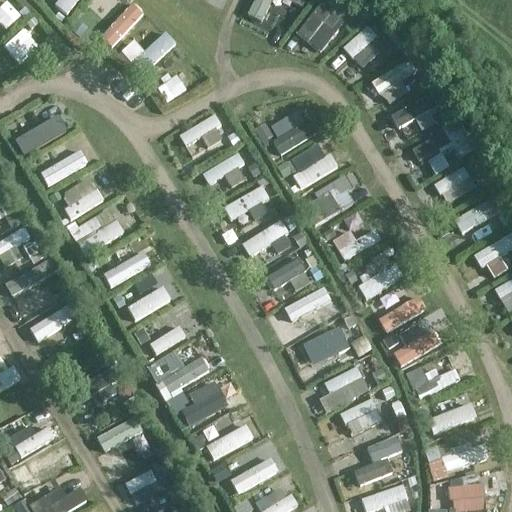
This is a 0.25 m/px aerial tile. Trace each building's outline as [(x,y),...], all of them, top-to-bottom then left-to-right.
[(32,14),(43,2),(39,0),(18,0),(18,1),(32,14)] [(272,0),(271,6),(286,12),(290,0),(272,0)] [(356,0),(342,0),(319,25),(342,46),(371,14),(356,0)] [(119,19),(136,40),(153,27),(136,6),(119,19)] [(394,18),(364,40),(381,62),(410,40),(394,18)] [(38,57),(57,36),(41,22),(23,43),(38,57)] [(177,36),(185,43),(173,56),(184,66),(196,53),(199,56),(209,45),(187,25),(177,36)] [(157,60),(173,42),(158,28),(142,47),(157,60)] [(187,96),(209,83),(200,67),(178,80),(187,96)] [(414,97),(433,82),(425,72),(406,87),(414,97)] [(426,132),(476,106),(472,98),(461,103),(453,88),(414,108),(426,132)] [(240,106),(199,129),(205,140),(246,117),(240,106)] [(293,134),(302,148),(340,124),(331,110),(293,134)] [(78,119),(46,134),(51,145),(83,130),(78,119)] [(435,144),(443,156),(475,135),(467,123),(435,144)] [(315,151),(329,178),(360,162),(346,135),(315,151)] [(88,139),(71,149),(79,161),(96,150),(88,139)] [(465,149),(472,160),(482,153),(476,142),(465,149)] [(79,179),(103,156),(97,149),(81,164),(69,151),(60,159),(79,179)] [(226,162),(235,188),(250,183),(245,167),(267,160),(263,150),(226,162)] [(109,172),(82,188),(90,202),(82,206),(88,216),(138,188),(120,157),(105,165),(109,172)] [(469,198),(500,179),(488,158),(456,177),(469,198)] [(335,184),(339,197),(366,187),(361,175),(335,184)] [(252,216),(294,189),(286,176),(244,203),(252,216)] [(0,212),(27,196),(20,184),(0,195),(0,212)] [(369,184),(336,207),(343,217),(376,194),(369,184)] [(147,227),(137,209),(147,204),(140,190),(126,198),(130,205),(108,217),(115,228),(104,234),(112,247),(147,227)] [(511,192),(483,208),(495,230),(511,220),(511,192)] [(293,237),(313,226),(305,213),(264,237),(275,256),(297,243),(293,237)] [(101,216),(89,221),(94,235),(107,231),(101,216)] [(46,252),(39,240),(53,232),(46,221),(1,248),(11,264),(21,258),(25,265),(46,252)] [(369,256),(404,229),(397,221),(381,233),(375,225),(356,239),(369,256)] [(504,260),(511,255),(511,238),(496,247),(504,260)] [(397,250),(400,262),(413,259),(410,247),(397,250)] [(124,265),(129,280),(168,266),(162,251),(124,265)] [(321,274),(321,275),(330,272),(324,254),(287,267),(292,283),(321,274)] [(378,279),(386,293),(427,270),(419,257),(378,279)] [(330,263),(337,278),(347,273),(340,259),(330,263)] [(32,277),(37,289),(51,283),(46,271),(32,277)] [(415,286),(422,298),(437,290),(431,278),(415,286)] [(343,286),(303,301),(308,313),(348,298),(343,286)] [(180,287),(150,301),(156,314),(186,300),(180,287)] [(397,311),(402,323),(446,306),(441,294),(397,311)] [(324,321),(350,308),(345,298),(319,311),(324,321)] [(75,303),(55,323),(45,333),(68,356),(98,326),(75,303)] [(207,331),(195,312),(193,312),(187,303),(152,325),(161,341),(166,338),(175,351),(207,331)] [(415,358),(460,341),(450,317),(422,328),(427,340),(411,346),(415,358)] [(329,352),(367,333),(360,320),(322,338),(329,352)] [(376,351),(393,343),(387,329),(370,337),(376,351)] [(177,384),(220,362),(211,346),(169,368),(177,384)] [(469,352),(455,357),(459,370),(431,379),(435,394),(478,381),(469,352)] [(376,362),(341,379),(347,391),(381,374),(376,362)] [(193,404),(214,392),(209,383),(188,396),(193,404)] [(365,386),(347,392),(350,401),(368,395),(365,386)] [(228,391),(204,402),(207,411),(231,400),(228,391)] [(364,432),(398,421),(391,398),(357,408),(364,432)] [(485,408),(469,414),(465,403),(437,413),(442,428),(450,425),(453,433),(489,420),(485,408)] [(121,452),(161,425),(153,413),(113,440),(121,452)] [(214,446),(228,438),(220,424),(206,432),(214,446)] [(235,453),(268,438),(262,426),(229,441),(235,453)] [(2,430),(0,431),(0,491),(28,476),(2,430)] [(280,437),(271,443),(290,470),(298,464),(280,437)] [(401,443),(369,455),(374,468),(406,456),(401,443)] [(459,474),(506,460),(501,445),(455,459),(459,474)] [(256,488),(287,469),(277,453),(246,472),(256,488)] [(135,475),(147,506),(178,495),(173,483),(171,484),(163,465),(135,475)] [(277,511),(275,511),(300,511),(312,502),(296,483),(270,504),(277,511)] [(418,487),(373,498),(376,511),(386,511),(422,504),(418,487)] [(81,511),(85,511),(105,500),(99,490),(76,504),(81,511)] [(464,511),(496,511),(496,491),(463,493),(464,511)] [(263,494),(249,500),(254,511),(263,511),(270,509),(263,494)] [(195,511),(191,502),(167,511),(195,511)]
